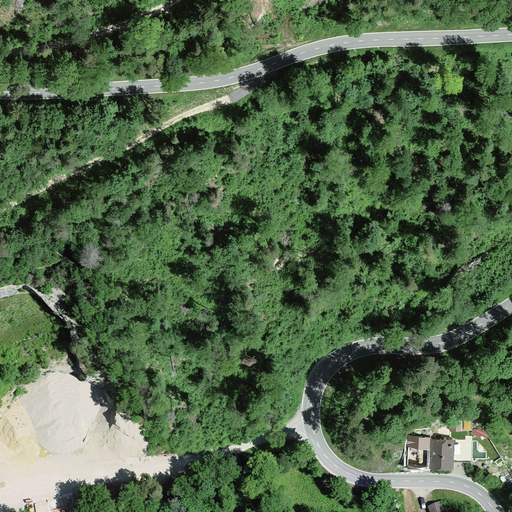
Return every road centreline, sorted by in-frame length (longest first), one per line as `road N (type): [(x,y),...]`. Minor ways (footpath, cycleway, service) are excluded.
road 1 (tertiary): [(0,90),(216,81),(338,43),(511,34)]
road 2 (tertiary): [(494,511),(479,493),(450,481),(349,474),(320,449),(310,410),(318,379),(341,356),(376,345),(440,343),(511,305)]
road 3 (track): [(0,212),(246,89),(254,70)]
road 4 (track): [(0,51),(80,37),(175,0)]
